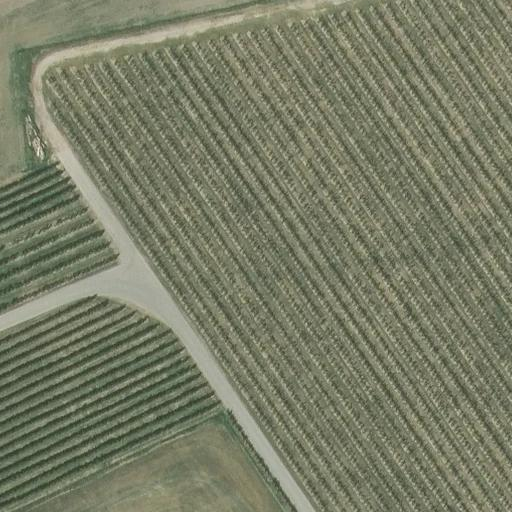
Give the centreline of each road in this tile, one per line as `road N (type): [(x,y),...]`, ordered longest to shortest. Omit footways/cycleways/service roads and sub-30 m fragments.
road 1 (track): [(303,511),(140,272),(0,323)]
road 2 (track): [(140,272),(63,152)]
